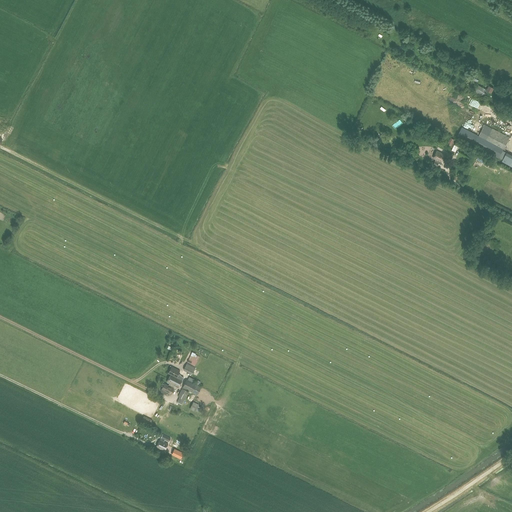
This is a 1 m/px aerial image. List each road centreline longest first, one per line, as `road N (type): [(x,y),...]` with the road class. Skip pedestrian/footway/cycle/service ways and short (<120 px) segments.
road 1 (track): [(164,452),(0,374)]
road 2 (unknown): [(0,317),(129,379)]
